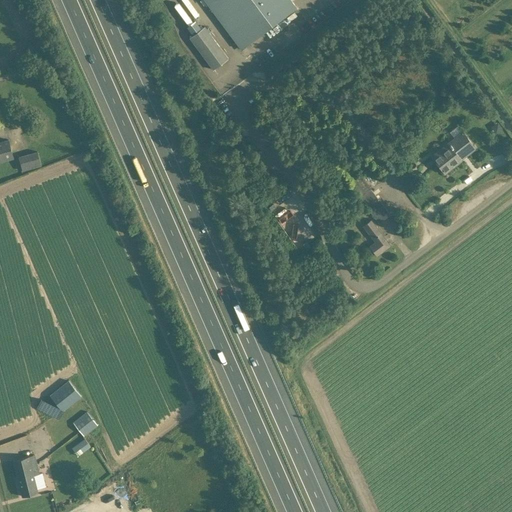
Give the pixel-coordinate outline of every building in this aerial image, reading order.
[(204,0),(241,49),(296,7),(290,0),(204,0)] [(213,69),(228,58),(204,26),(189,37),(213,69)] [(476,149),(462,131),(431,156),(445,173),(476,149)] [(0,160),(13,157),(7,138),(0,140),(0,160)] [(35,150),(16,155),(21,170),(40,165),(35,150)] [(350,184),(367,205),(380,222),(390,214),(361,176),(350,184)] [(295,216),(292,210),(286,214),(284,211),(278,214),(284,222),(295,216)] [(377,255),(390,245),(371,219),(363,225),(375,241),(369,245),(377,255)] [(400,232),(406,228),(403,224),(397,229),(400,232)] [(68,381),(49,395),(62,411),(80,397),(68,381)] [(87,412),(73,423),(83,436),(97,425),(87,412)] [(78,443),(84,451),(91,446),(85,438),(78,443)] [(34,455),(13,460),(22,496),(38,492),(37,488),(46,486),(43,472),(39,473),(34,455)]
